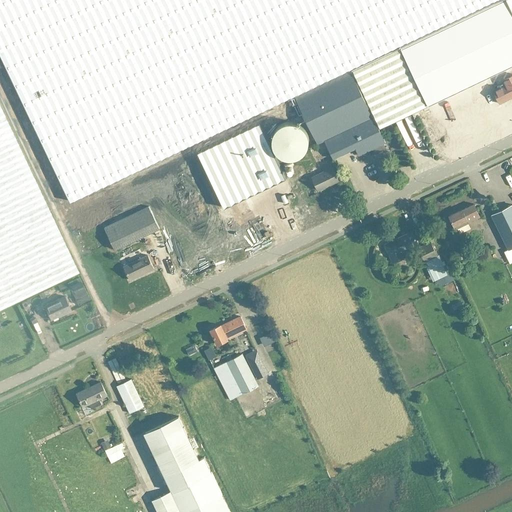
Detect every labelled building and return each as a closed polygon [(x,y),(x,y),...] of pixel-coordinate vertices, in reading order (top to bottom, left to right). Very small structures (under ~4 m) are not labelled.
[(115,250),(158,229),(171,256),(179,253),(180,253),(254,218),(150,0),(0,0),(0,58),(91,251),(105,244),(110,256),(116,254),(115,250)] [(159,0),(222,132),(269,110),(276,125),(301,112),(316,144),(323,140),(332,159),(355,148),(358,156),(385,143),(378,129),(350,70),(316,0),(159,0)] [(511,0),(316,0),(350,70),(378,129),(389,124),(434,103),(444,124),(481,106),(471,85),(484,79),(511,65),(511,0)] [(511,76),(503,80),(506,85),(493,91),(499,104),(511,97),(511,76)] [(0,305),(79,268),(0,100),(0,305)] [(250,141),(241,143),(245,158),(254,155),(250,141)] [(278,165),(272,168),(277,179),(283,176),(278,165)] [(338,181),(331,166),(325,169),(326,171),(312,178),(318,191),(338,181)] [(473,204),(462,210),(448,216),(454,227),(455,227),(456,229),(468,223),(468,222),(479,217),(473,204)] [(511,205),(491,216),(508,250),(511,248),(511,205)] [(412,232),(391,241),(384,245),(392,263),(393,263),(392,261),(404,256),(404,257),(405,257),(403,252),(418,245),(412,232)] [(425,262),(437,256),(430,243),(418,248),(425,262)] [(130,281),(154,269),(147,255),(123,267),(130,281)] [(408,298),(415,296),(413,290),(406,292),(408,298)] [(67,297),(65,292),(45,301),(51,315),(63,310),(63,311),(72,307),(67,297)] [(36,312),(42,326),(50,322),(44,308),(36,312)] [(227,339),(246,330),(240,317),(220,326),(220,325),(210,330),(217,344),(227,340),(227,339)] [(183,350),(193,347),(191,339),(181,342),(183,350)] [(213,368),(230,401),(241,395),(258,386),(242,354),(213,368)] [(261,359),(250,365),(257,378),(257,379),(268,373),(268,372),(261,359)] [(116,386),(125,404),(129,413),(144,406),(139,397),(131,379),(116,386)] [(83,407),(93,402),(95,407),(101,404),(99,400),(107,396),(100,382),(76,394),(83,407)] [(243,428),(253,423),(242,401),(229,408),(232,416),(237,414),(243,428)] [(210,471),(203,457),(199,459),(198,457),(178,416),(144,432),(171,490),(210,471)] [(110,452),(113,459),(121,455),(115,443),(103,448),(106,454),(110,452)] [(229,511),(213,478),(210,471),(171,490),(169,491),(150,500),(155,511),(229,511)]
